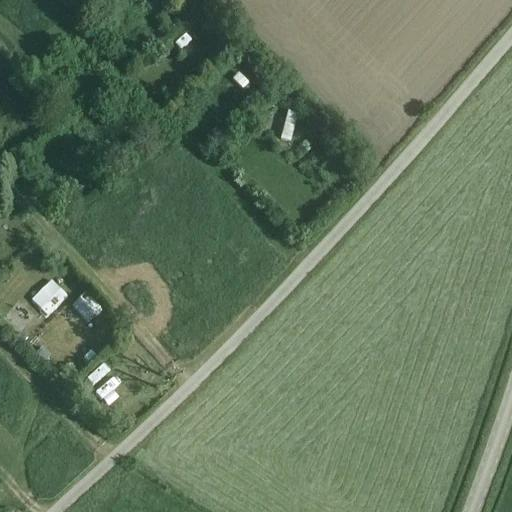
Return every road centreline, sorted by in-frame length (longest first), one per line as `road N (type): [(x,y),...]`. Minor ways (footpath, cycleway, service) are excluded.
road 1 (unclassified): [(56,511),(252,324),(511,35)]
road 2 (unclassified): [(468,511),(511,391)]
